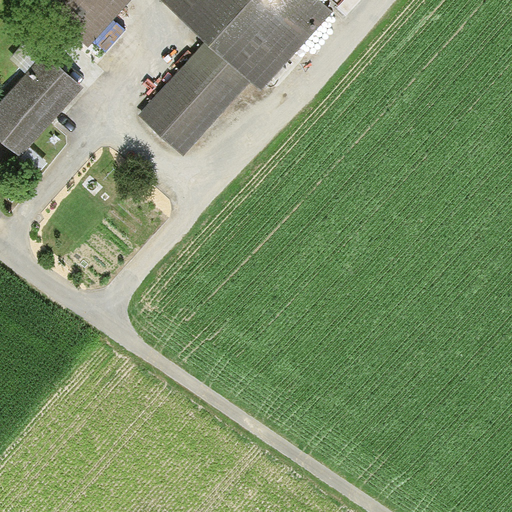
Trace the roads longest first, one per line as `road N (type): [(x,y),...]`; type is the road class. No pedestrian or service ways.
road 1 (track): [(0,241),(394,511)]
road 2 (track): [(384,0),(101,311)]
